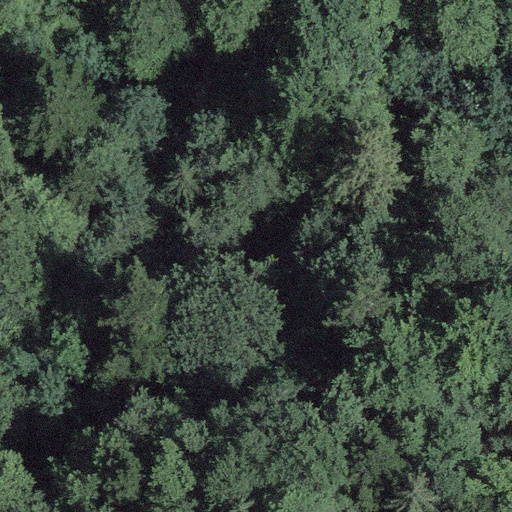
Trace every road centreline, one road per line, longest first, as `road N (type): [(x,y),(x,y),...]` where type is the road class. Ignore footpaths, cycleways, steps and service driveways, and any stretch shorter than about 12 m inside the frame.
road 1 (track): [(0,501),(209,444),(412,460),(510,511)]
road 2 (track): [(511,182),(379,118),(222,96),(0,107)]
